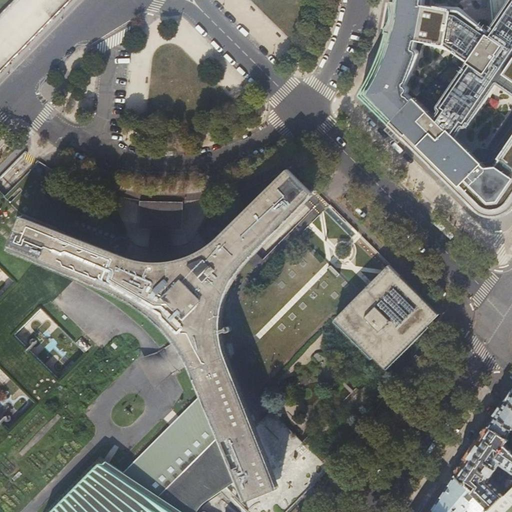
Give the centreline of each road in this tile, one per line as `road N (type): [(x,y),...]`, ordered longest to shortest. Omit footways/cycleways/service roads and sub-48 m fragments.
road 1 (residential): [(503,314),(304,108)]
road 2 (residential): [(102,153),(170,165),(222,158),(304,108)]
road 3 (tertiary): [(369,511),(487,338)]
road 4 (residential): [(102,153),(116,0)]
road 5 (residential): [(304,108),(199,8)]
road 6 (tertiary): [(104,0),(17,91)]
road 7 (residential): [(304,108),(345,43),(356,0)]
